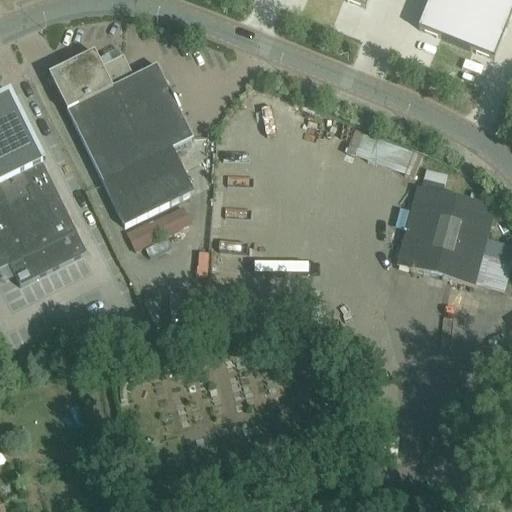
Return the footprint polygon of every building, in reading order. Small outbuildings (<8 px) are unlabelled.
[(337,0),(365,11),(369,0),(337,0)] [(511,0),(431,0),(418,33),(493,63),(511,15),(511,0)] [(172,152),(193,142),(156,68),(133,80),(123,58),(101,69),(94,55),(48,78),(124,230),(194,196),(172,152)] [(0,271),(9,268),(19,290),(86,257),(8,99),(0,103),(0,271)] [(356,165),(403,176),(408,155),(361,144),(356,165)] [(415,186),(443,191),(445,180),(417,175),(415,186)] [(397,269),(474,289),(494,212),(417,191),(397,269)] [(135,445),(136,455),(151,451),(148,442),(135,445)]
